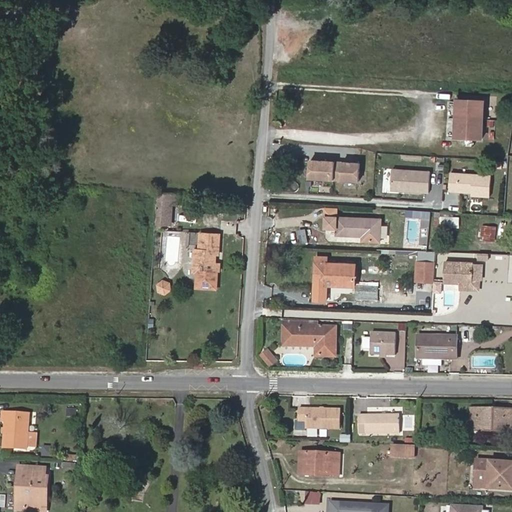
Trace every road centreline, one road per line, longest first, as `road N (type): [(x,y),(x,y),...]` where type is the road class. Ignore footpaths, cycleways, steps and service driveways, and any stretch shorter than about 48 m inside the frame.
road 1 (residential): [(247,383),(270,0)]
road 2 (tertiary): [(247,383),(511,388)]
road 3 (tertiary): [(0,380),(247,383)]
road 4 (unknown): [(248,318),(458,317),(482,309)]
road 5 (residential): [(271,511),(247,383)]
